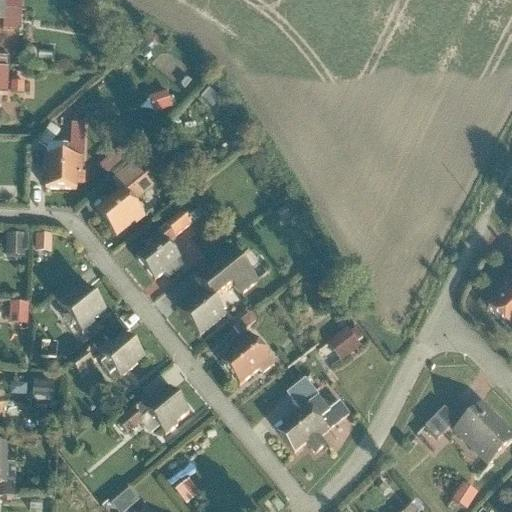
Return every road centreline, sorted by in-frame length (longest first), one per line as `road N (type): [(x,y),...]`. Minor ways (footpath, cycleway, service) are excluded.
road 1 (residential): [(304,511),(66,225),(0,220)]
road 2 (residential): [(315,511),(366,458),(436,333),(511,385)]
